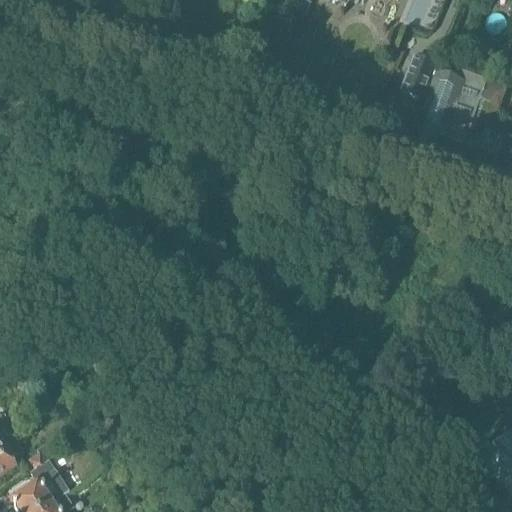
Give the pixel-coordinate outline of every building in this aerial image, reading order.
[(423,105),(437,70),(413,60),(399,96),(423,105)] [(485,85),(455,74),(452,81),(437,76),(402,171),(425,180),(429,169),(448,175),(447,179),(465,186),(467,182),(487,189),(500,154),(465,141),(477,109),(496,116),(501,103),(481,96),(485,85)] [(0,448),(14,439),(1,419),(0,419),(0,448)] [(14,439),(0,448),(0,481),(16,471),(12,465),(25,457),(14,439)] [(511,440),(511,441),(510,443),(507,440),(482,466),(511,494),(511,440)] [(27,464),(34,474),(49,464),(57,458),(49,445),(36,454),(38,456),(27,464)] [(44,511),(64,499),(66,498),(70,495),(49,464),(34,474),(40,484),(10,504),(14,511),(44,511)] [(131,498),(127,492),(120,496),(125,502),(131,498)] [(64,499),(44,511),(90,511),(73,511),(75,511),(66,498),(64,499)]
